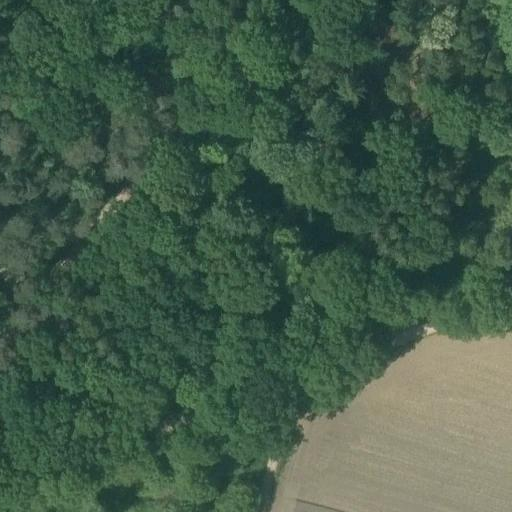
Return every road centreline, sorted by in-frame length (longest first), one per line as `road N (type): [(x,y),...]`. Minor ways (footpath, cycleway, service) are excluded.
road 1 (track): [(313,0),(185,114),(26,305)]
road 2 (track): [(305,404),(19,460)]
road 3 (track): [(511,307),(484,306),(376,345),(305,404)]
road 4 (track): [(253,511),(285,429),(305,404)]
